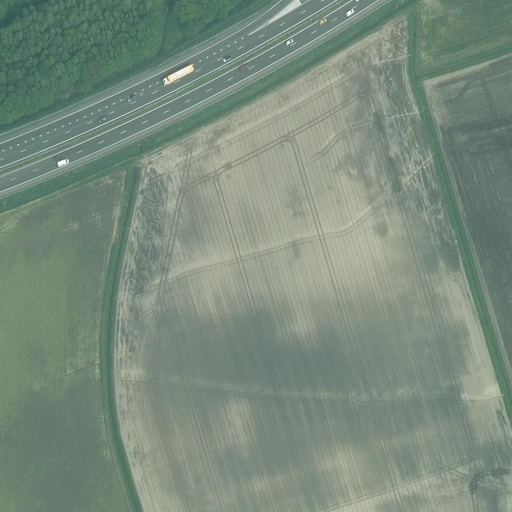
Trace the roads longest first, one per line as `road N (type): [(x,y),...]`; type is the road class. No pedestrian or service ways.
road 1 (tertiary): [(0,243),(261,128),(474,0)]
road 2 (motorway): [(0,184),(266,59),(365,0)]
road 3 (motorway): [(253,40),(0,160)]
